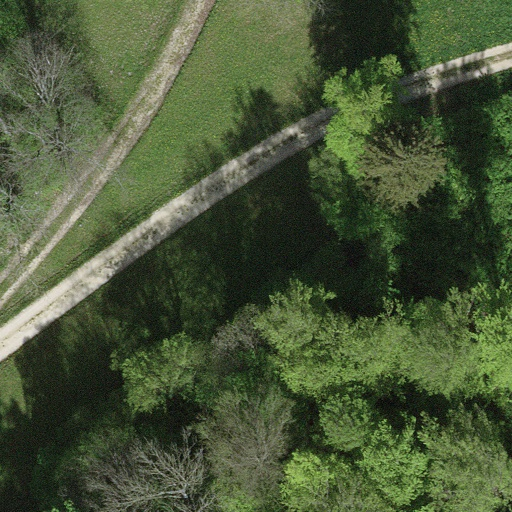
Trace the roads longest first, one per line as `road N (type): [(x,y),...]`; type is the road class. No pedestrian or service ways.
road 1 (track): [(511,46),(457,62),(199,191),(0,339)]
road 2 (track): [(0,291),(136,122),(201,0)]
